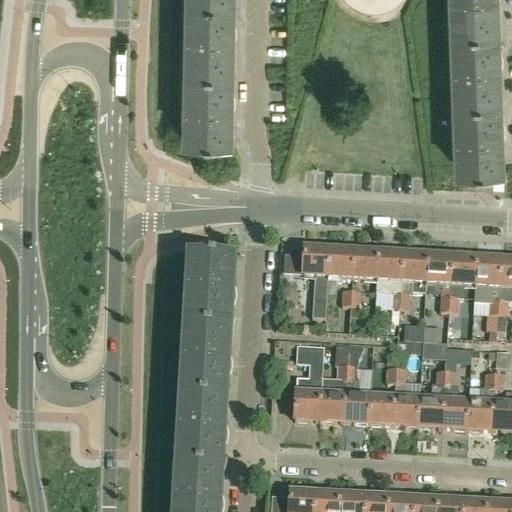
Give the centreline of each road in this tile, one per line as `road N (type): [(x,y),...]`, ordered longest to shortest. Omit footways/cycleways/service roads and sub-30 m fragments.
road 1 (residential): [(246,460),(511,475)]
road 2 (residential): [(511,223),(256,207)]
road 3 (residential): [(246,460),(256,207)]
road 4 (residential): [(256,207),(257,0)]
road 5 (secondary): [(27,360),(37,511)]
road 6 (unclassified): [(113,233),(256,207)]
road 7 (unclassified): [(256,207),(114,181)]
road 8 (secondary): [(108,377),(113,233)]
road 9 (secondary): [(106,511),(108,377)]
road 10 (secondary): [(27,238),(27,360)]
